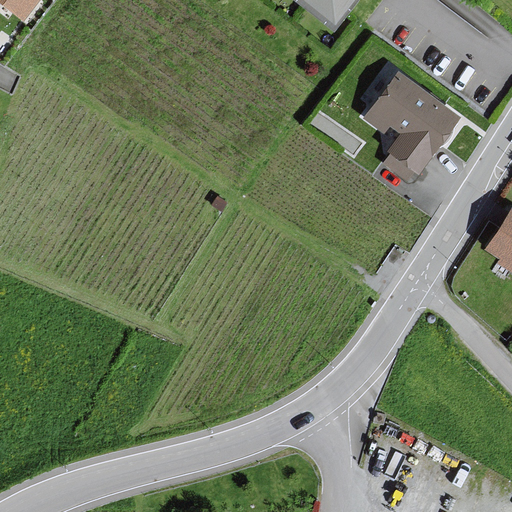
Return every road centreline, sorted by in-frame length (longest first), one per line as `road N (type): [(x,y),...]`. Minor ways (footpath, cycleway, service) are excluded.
road 1 (residential): [(21,511),(88,483),(253,438),(312,408),(369,356),(419,279)]
road 2 (residential): [(419,279),(511,134)]
road 3 (residential): [(419,279),(511,378)]
